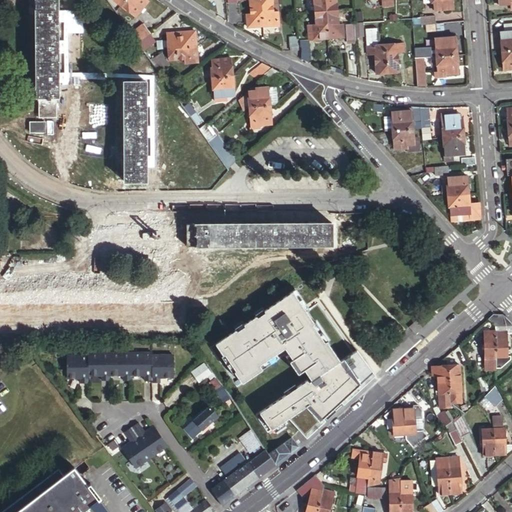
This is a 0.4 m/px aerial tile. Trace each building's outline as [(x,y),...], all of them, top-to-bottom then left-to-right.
[(58,0),(36,0),(37,97),(59,97),(59,82),(60,82),(60,74),(59,74),(59,51),(60,51),(60,43),(59,43),(58,21),(60,21),(60,14),(59,14),(58,0)] [(145,0),(125,0),(120,7),(129,14),(130,12),(135,17),(148,2),(145,0)] [(248,27),(263,26),(262,0),(261,0),(248,0),(248,1),(250,1),(251,15),(247,15),(248,27)] [(262,0),(263,26),(279,25),(278,12),(274,13),(272,0),(262,0)] [(315,0),(316,11),(327,10),(326,0),(315,0)] [(326,0),(327,10),(338,10),(336,0),(326,0)] [(452,0),(431,0),(432,4),(433,4),(434,11),(453,9),(452,0)] [(511,0),(497,0),(498,6),(511,5),(511,11),(511,0)] [(310,40),(329,38),(327,10),(316,11),(318,26),(309,27),(310,40)] [(327,10),(329,38),(344,37),(344,28),(344,24),(339,24),(338,10),(327,10)] [(413,26),(435,25),(434,16),(412,18),(412,21),(413,26)] [(511,32),(511,23),(502,25),(502,33),(511,32)] [(145,24),(132,35),(139,45),(153,34),(145,24)] [(167,48),(194,46),(194,30),(182,31),(182,35),(166,36),(167,48)] [(376,75),(388,73),(385,45),(379,46),(378,30),(367,30),(370,59),(374,59),(376,75)] [(502,52),(511,51),(511,32),(502,33),(500,33),(502,52)] [(160,53),(153,34),(139,45),(150,61),(161,54),(160,53)] [(436,58),(457,56),(456,38),(443,39),(442,34),(429,36),(429,43),(435,43),(436,58)] [(297,37),(289,38),(290,50),(298,50),(297,37)] [(301,59),(309,62),(309,40),(300,41),(301,59)] [(385,45),(388,73),(399,72),(398,57),(402,56),(401,44),(385,45)] [(195,62),(194,46),(167,48),(168,59),(183,58),(183,63),(195,62)] [(511,51),(502,52),(503,71),(511,70),(511,51)] [(150,61),(159,73),(169,65),(166,60),(161,54),(150,61)] [(458,74),(457,56),(436,58),(437,72),(434,72),(435,79),(446,78),(446,75),(458,74)] [(212,78),(233,77),(232,58),(212,59),(212,66),(211,66),(211,79),(212,78)] [(416,59),(417,75),(426,74),(425,59),(416,59)] [(273,67),(263,63),(252,73),(260,78),(261,77),(273,67)] [(272,82),(282,73),(278,71),(275,69),(273,67),(261,77),(266,82),(272,82)] [(234,96),(233,77),(212,78),(211,79),(212,89),(214,89),(214,97),(234,96)] [(147,82),(125,82),(125,182),(147,182),(147,166),(148,166),(148,158),(147,158),(147,136),(148,136),(148,129),(147,129),(147,106),(148,106),(148,98),(147,98),(147,82)] [(187,101),(176,86),(171,90),(182,105),(187,101)] [(250,92),(251,106),(272,105),(271,86),(257,87),(257,91),(250,91),(250,92)] [(272,105),(279,100),(278,86),(271,86),(272,105)] [(239,101),(245,110),(251,106),(250,92),(239,101)] [(190,104),(184,108),(191,118),(196,113),(197,113),(190,104)] [(272,105),(251,106),(252,121),(259,121),(259,124),(273,123),(272,105)] [(421,113),(420,107),(412,106),(413,112),(392,114),(393,117),(393,129),(393,131),(394,131),(406,130),(414,130),(422,129),(421,113)] [(422,129),(422,134),(428,133),(428,128),(430,128),(429,112),(421,113),(422,129)] [(191,118),(196,125),(201,121),(196,113),(191,118)] [(441,115),(442,124),(450,124),(450,120),(449,120),(448,115),(441,115)] [(443,138),(463,137),(462,119),(450,120),(450,124),(442,124),(443,138)] [(199,129),(209,142),(217,134),(208,121),(199,129)] [(46,122),(31,122),(31,132),(46,132),(46,122)] [(394,131),(393,131),(395,149),(408,149),(408,144),(415,144),(414,130),(406,130),(394,131)] [(209,142),(228,169),(237,161),(217,134),(209,142)] [(465,155),(463,137),(443,138),(445,162),(453,161),(453,156),(465,155)] [(465,164),(476,164),(476,156),(464,157),(465,164)] [(447,166),(433,167),(433,175),(447,174),(447,166)] [(446,186),(447,198),(469,196),(467,176),(439,178),(440,186),(446,186)] [(447,198),(448,208),(450,209),(451,216),(470,215),(469,205),(469,196),(447,198)] [(469,205),(470,215),(470,218),(478,217),(477,204),(469,205)] [(126,224),(118,224),(118,247),(332,245),(332,223),(316,223),(316,221),(308,221),(308,223),(277,223),(277,222),(270,222),(270,223),(240,224),(240,222),(232,222),(232,224),(209,224),(209,222),(201,222),(201,224),(171,224),(171,223),(163,223),(163,224),(133,224),(133,223),(126,223),(126,224)] [(295,293),(307,310),(310,308),(297,289),(265,310),(266,312),(295,293)] [(238,331),(218,345),(245,384),(265,371),(262,367),(278,356),(291,348),(295,354),(292,356),(304,373),(307,371),(314,382),(311,384),(309,382),(258,416),(269,432),(290,418),(306,435),(324,418),(326,416),(335,408),(342,401),(358,386),(341,361),(328,342),(326,343),(314,324),(315,323),(307,310),(295,293),(266,312),(267,314),(259,319),(258,317),(246,326),(247,327),(239,333),(238,331)] [(0,325),(177,325),(177,302),(162,302),(162,301),(154,301),(155,302),(132,302),(131,301),(124,301),(124,302),(94,303),(93,301),(87,301),(87,303),(64,303),(64,302),(55,301),(55,303),(25,303),(25,302),(17,302),(17,303),(0,302),(0,325)] [(259,319),(267,314),(266,312),(264,309),(256,315),(258,317),(259,319)] [(498,314),(494,314),(489,319),(494,325),(494,331),(506,330),(506,333),(511,332),(511,324),(502,314),(498,314)] [(315,323),(314,324),(326,343),(328,342),(330,341),(317,322),(315,323)] [(239,333),(247,327),(246,326),(244,323),(236,328),(238,331),(239,333)] [(496,357),(508,356),(506,333),(506,330),(494,331),(496,357)] [(496,369),(496,357),(494,331),(484,331),(486,368),(496,369)] [(245,384),(218,345),(212,348),(239,388),(245,384)] [(344,404),(376,374),(358,349),(341,361),(358,386),(342,401),(344,404)] [(90,353),(90,355),(90,376),(103,376),(103,381),(112,381),(112,376),(112,353),(90,353)] [(133,353),(112,353),(112,376),(125,376),(125,381),(133,381),(133,376),(133,353)] [(154,353),(133,353),(133,376),(146,376),(146,381),(154,381),(154,355),(154,353)] [(90,355),(69,355),(69,378),(82,378),(82,383),(90,383),(90,381),(90,376),(90,355)] [(175,355),(154,355),(154,381),(154,383),(162,383),(162,378),(175,378),(175,355)] [(278,356),(262,367),(265,371),(281,360),(278,356)] [(304,373),(292,356),(289,358),(300,376),(304,373)] [(205,365),(193,373),(199,383),(212,374),(205,365)] [(433,366),(432,370),(432,375),(438,375),(439,394),(450,393),(449,365),(436,366),(433,366)] [(460,365),(449,365),(450,393),(451,404),(462,404),(460,365)] [(229,397),(216,378),(210,382),(216,389),(217,389),(225,400),(229,397)] [(495,385),(485,394),(477,401),(485,415),(503,399),(495,385)] [(450,393),(439,394),(439,409),(451,408),(451,404),(450,393)] [(219,417),(211,406),(195,419),(203,430),(219,417)] [(404,407),(407,433),(418,432),(417,412),(418,412),(418,406),(404,407)] [(396,435),(407,433),(404,407),(394,408),(385,415),(390,420),(394,416),(396,435)] [(337,411),(335,408),(326,416),(329,419),(337,411)] [(448,425),(453,422),(448,414),(443,417),(448,425)] [(455,421),(462,436),(468,433),(461,416),(455,421)] [(324,418),(306,435),(308,438),(327,421),(324,418)] [(455,421),(449,427),(455,439),(462,436),(455,421)] [(141,422),(133,427),(153,456),(170,445),(157,426),(148,432),(147,431),(141,422)] [(153,456),(133,427),(126,432),(133,441),(134,442),(125,449),(138,467),(153,456)] [(495,455),(505,454),(504,428),(493,429),(495,455)] [(484,456),(495,455),(493,429),(482,430),(484,456)] [(301,447),(300,446),(293,438),(285,443),(268,455),(276,465),(295,451),(301,447)] [(220,484),(232,499),(249,486),(256,481),(263,475),(276,465),(268,455),(262,445),(255,451),(251,445),(227,464),(232,471),(229,474),(230,476),(220,484)] [(350,460),(359,461),(360,452),(351,451),(350,460)] [(357,477),(368,479),(371,454),(360,452),(359,461),(357,477)] [(371,454),(368,479),(379,480),(381,462),(382,455),(371,454)] [(92,511),(89,507),(93,504),(100,499),(103,497),(92,483),(90,485),(76,466),(65,474),(60,467),(1,511),(92,511)] [(460,468),(448,469),(450,494),(462,493),(460,468)] [(450,494),(448,469),(438,470),(439,489),(437,489),(438,494),(439,493),(439,495),(450,494)] [(184,496),(197,486),(191,477),(166,497),(172,506),(184,496)] [(348,493),(362,497),(363,489),(368,479),(357,477),(356,486),(349,486),(348,493)] [(368,479),(363,489),(379,483),(379,480),(368,479)] [(387,511),(399,511),(397,481),(397,479),(386,482),(387,511)] [(397,481),(399,511),(410,511),(408,480),(397,481)] [(215,494),(223,505),(227,502),(232,499),(220,484),(215,487),(212,490),(215,494)] [(317,511),(321,498),(320,498),(322,490),(312,487),(306,511),(317,511)] [(383,488),(365,489),(366,499),(381,498),(381,496),(384,495),(383,488)] [(322,498),(321,498),(317,511),(328,511),(333,492),(324,490),(322,498)] [(220,508),(223,505),(215,494),(207,499),(216,511),(220,508)] [(184,496),(172,506),(178,511),(189,503),(184,496)] [(109,511),(100,499),(93,504),(99,511),(109,511)] [(214,511),(216,511),(207,499),(202,503),(192,511),(190,511),(214,511)] [(429,503),(436,511),(439,511),(442,509),(434,499),(429,503)] [(153,507),(155,511),(170,511),(169,508),(163,500),(153,507)] [(177,511),(190,511),(192,511),(189,508),(192,506),(189,503),(178,511),(177,511)]
